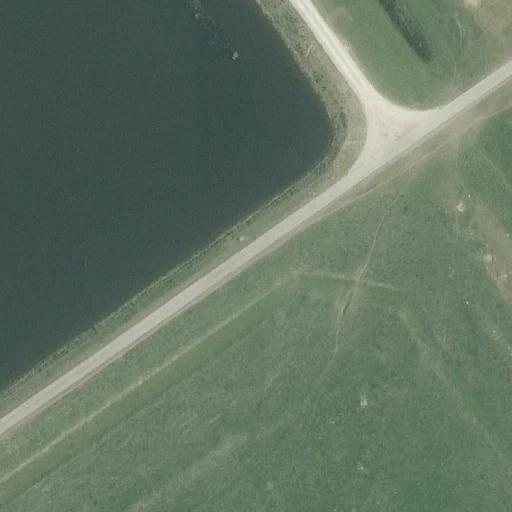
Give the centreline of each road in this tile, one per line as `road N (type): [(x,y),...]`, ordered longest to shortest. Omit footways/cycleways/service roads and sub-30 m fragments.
road 1 (track): [(0,423),(395,143)]
road 2 (track): [(511,62),(395,143),(296,0)]
